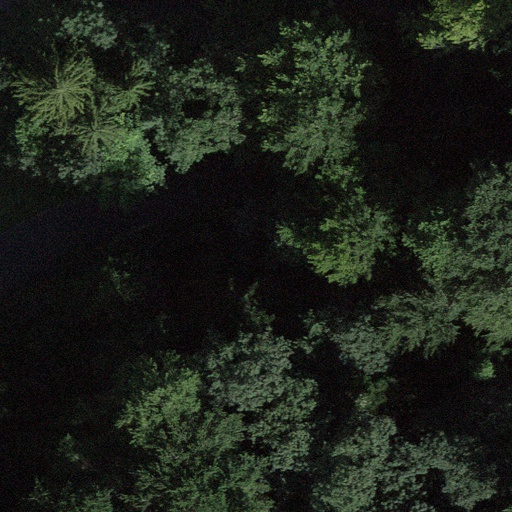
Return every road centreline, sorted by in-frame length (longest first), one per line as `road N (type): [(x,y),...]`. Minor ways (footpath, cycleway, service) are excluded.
road 1 (unclassified): [(410,0),(438,28),(445,59),(439,91),(413,118),(367,143),(265,176),(103,214),(0,259)]
road 2 (unclassified): [(40,0),(135,18),(246,0)]
